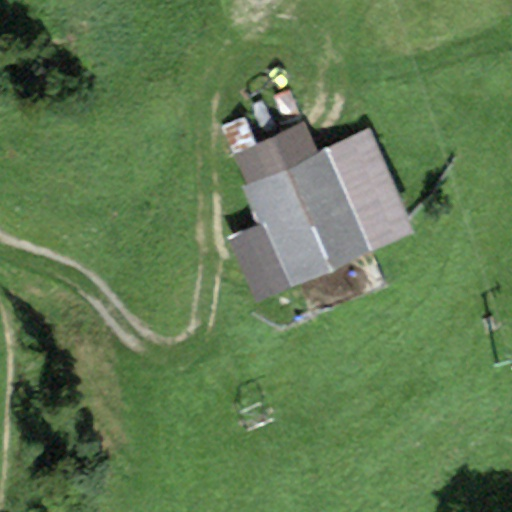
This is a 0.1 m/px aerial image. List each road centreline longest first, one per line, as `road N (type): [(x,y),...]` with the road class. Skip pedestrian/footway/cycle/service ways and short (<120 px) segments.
road 1 (track): [(511,28),(382,66),(353,60),(303,25),(263,25),(213,49),(199,68),(207,169),(203,322),(196,348),(184,356),(144,349),(74,276),(0,245)]
road 2 (track): [(329,0),(335,72),(318,123)]
